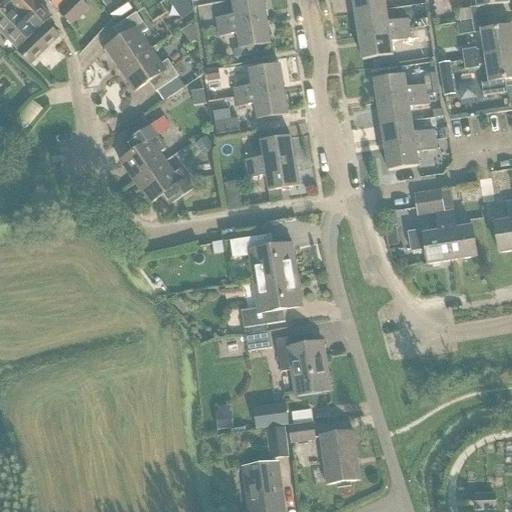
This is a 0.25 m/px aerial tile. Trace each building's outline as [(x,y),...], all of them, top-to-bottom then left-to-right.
[(0,0),(0,17),(13,6),(7,0),(0,0)] [(36,4),(32,0),(18,0),(13,6),(23,17),(36,4)] [(45,0),(56,12),(68,0),(45,0)] [(70,27),(89,10),(80,0),(76,0),(59,15),(70,27)] [(99,0),(105,9),(117,0),(99,0)] [(177,0),(172,4),(181,20),(194,13),(186,0),(177,0)] [(217,29),(266,21),(262,0),(244,0),(231,2),(233,17),(216,19),(217,29)] [(383,0),(351,0),(354,16),(385,11),(383,0)] [(507,0),(474,0),(476,9),(469,9),(471,22),(494,18),(492,6),(508,4),(507,0)] [(124,1),(107,12),(115,23),(129,14),(131,12),(124,1)] [(45,24),(50,19),(36,4),(23,17),(37,32),(45,24)] [(23,17),(13,6),(0,17),(0,34),(16,50),(16,51),(16,52),(37,32),(23,17)] [(358,38),(408,31),(406,20),(387,23),(385,11),(354,16),(358,38)] [(119,71),(150,50),(139,35),(146,30),(135,14),(112,30),(119,40),(104,50),(119,71)] [(475,49),(462,51),(463,62),(511,54),(511,28),(496,31),(494,18),(471,22),(473,34),(480,33),(482,51),(476,52),(475,49)] [(266,21),(217,29),(219,38),(236,35),(239,49),(239,50),(249,49),(269,45),(266,21)] [(37,32),(16,52),(30,66),(58,38),(45,24),(37,32)] [(408,31),(358,38),(361,62),(392,57),(390,43),(410,40),(408,31)] [(239,49),(232,50),(234,58),(250,56),(249,49),(239,50),(239,49)] [(150,50),(119,71),(133,93),(148,83),(155,93),(156,92),(176,79),(178,78),(171,67),(167,60),(160,65),(150,50)] [(511,54),(463,62),(465,70),(478,69),(478,66),(485,65),(487,82),(481,83),(483,97),(506,93),(504,81),(511,80),(511,54)] [(442,93),(453,91),(449,62),(437,64),(442,93)] [(234,99),(283,92),(279,67),(248,72),(251,87),(233,90),(234,99)] [(201,71),(193,76),(196,80),(202,76),(201,71)] [(216,71),(204,73),(206,80),(217,78),(216,71)] [(435,75),(424,77),(425,86),(425,88),(427,96),(438,94),(435,75)] [(376,104),(427,96),(425,88),(405,91),(403,76),(373,81),(376,104)] [(183,89),(176,79),(156,92),(163,103),(183,89)] [(459,85),(462,101),(478,98),(475,82),(459,85)] [(28,88),(27,94),(31,99),(39,92),(32,85),(28,88)] [(283,92),(234,99),(236,109),(254,106),(256,121),(287,116),(283,92)] [(428,97),(429,106),(439,104),(438,95),(428,97)] [(380,127),(410,122),(408,110),(429,107),(427,96),(376,104),(380,127)] [(15,123),(25,132),(43,111),(34,102),(15,123)] [(228,111),(212,113),(213,123),(229,121),(228,111)] [(142,116),(124,129),(132,139),(150,127),(142,116)] [(160,120),(150,127),(157,137),(167,130),(170,128),(163,118),(160,120)] [(229,121),(213,123),(215,136),(239,132),(237,120),(229,121)] [(380,127),(384,149),(434,141),(432,131),(412,134),(410,122),(380,127)] [(134,184),(165,163),(158,154),(165,149),(157,137),(150,127),(132,139),(126,143),(133,153),(119,163),(134,184)] [(448,139),(446,130),(439,131),(441,140),(448,139)] [(205,139),(197,145),(204,155),(212,149),(205,139)] [(298,188),(294,163),(290,139),(260,144),(262,159),(244,161),(247,180),(265,177),(268,192),(279,191),(298,188)] [(435,150),(434,141),(384,149),(387,172),(418,168),(415,153),(435,150)] [(165,163),(134,184),(149,206),(163,196),(170,206),(193,190),(179,170),(173,175),(165,163)] [(480,204),(494,202),(491,178),(477,180),(480,204)] [(279,191),(268,192),(269,203),(280,201),(279,191)] [(440,192),(413,196),(414,202),(416,209),(417,216),(431,214),(431,215),(443,213),(443,212),(440,193),(440,192)] [(441,195),(443,208),(452,207),(450,194),(441,195)] [(238,196),(225,198),(227,210),(240,208),(238,196)] [(492,224),(497,255),(511,252),(511,200),(504,202),(507,221),(492,224)] [(386,229),(394,227),(397,227),(395,213),(383,215),(386,229)] [(453,213),(444,214),(451,262),(476,258),(471,227),(456,229),(453,213)] [(422,232),(408,234),(410,253),(424,250),(427,266),(447,263),(451,262),(444,214),(434,215),(437,232),(422,235),(422,232)] [(255,283),(298,276),(293,249),(273,252),(270,236),(229,243),(232,260),(250,257),(255,283)] [(221,244),(211,246),(212,246),(213,257),(223,255),(221,244)] [(298,276),(255,283),(259,310),(241,313),(243,330),(284,323),(282,307),(302,304),(298,276)] [(247,353),(271,349),(268,333),(245,337),(247,353)] [(313,349),(311,335),(275,341),(280,373),(291,371),(295,394),(331,388),(324,347),(313,349)] [(283,407),(252,411),(255,431),(286,427),(283,407)] [(217,408),(217,415),(215,415),(216,430),(231,429),(230,414),(226,414),(225,408),(217,408)] [(310,411),(291,414),(292,426),(312,423),(310,411)] [(290,445),(315,442),(312,423),(292,426),(288,427),(290,445)] [(270,461),(288,458),(284,428),(265,431),(270,461)] [(326,487),(360,482),(353,432),(319,437),(326,487)] [(249,511),(281,511),(275,465),(243,469),(249,511)] [(475,511),(494,510),(493,496),(474,497),(475,511)]
